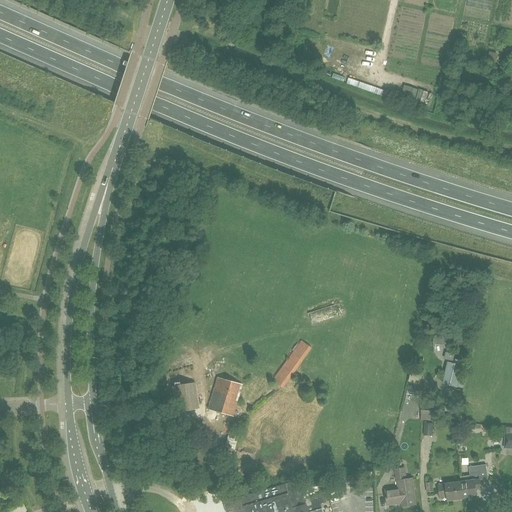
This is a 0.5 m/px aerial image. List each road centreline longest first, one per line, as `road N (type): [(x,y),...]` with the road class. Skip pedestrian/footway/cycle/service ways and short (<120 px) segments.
road 1 (motorway): [(511,207),(173,87),(0,10)]
road 2 (motorway): [(0,37),(272,152),(511,233)]
road 3 (tertiary): [(109,177),(75,279),(69,403)]
road 4 (tertiary): [(93,401),(91,297),(109,177)]
road 5 (tertiary): [(109,177),(168,0)]
road 6 (track): [(393,0),(374,74),(437,94)]
